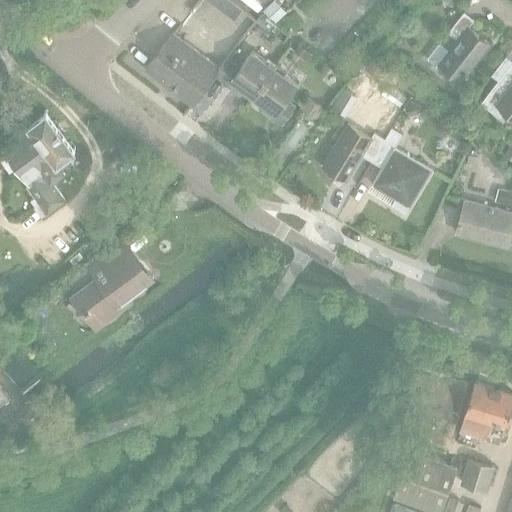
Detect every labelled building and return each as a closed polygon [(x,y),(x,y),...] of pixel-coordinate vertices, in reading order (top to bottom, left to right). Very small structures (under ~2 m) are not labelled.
[(222,0),(216,8),(232,20),(239,10),(224,0),(222,0)] [(438,62),(460,79),(489,42),(468,25),(473,18),(463,10),(447,31),(456,38),(448,48),(440,42),(438,42),(428,56),(427,59),(435,65),(438,62)] [(216,69),(170,35),(145,67),(191,102),(214,73),(213,73),(216,69)] [(252,95),(273,67),(251,50),(238,68),(224,57),(216,69),(213,73),(214,73),(235,89),(238,85),(252,95)] [(506,112),(511,116),(511,59),(505,55),(491,73),(497,79),(479,102),(501,118),(506,112)] [(273,67),(252,95),(265,105),(262,109),(279,122),(292,106),(283,99),(294,83),(273,67)] [(298,107),(314,119),(323,106),(307,94),(298,107)] [(29,200),(41,215),(63,198),(51,182),(70,167),(70,160),(65,153),(74,147),(45,109),(1,143),(30,180),(25,184),(34,196),(29,200)] [(385,137),(384,137),(373,131),(370,136),(347,122),(323,163),(347,177),(361,154),(371,160),(385,137)] [(385,137),(371,160),(381,166),(371,183),(395,197),(390,204),(405,212),(431,167),(395,145),(402,133),(391,126),(384,137),(385,137)] [(493,200),(511,204),(511,190),(497,187),(493,200)] [(455,231),(507,244),(511,224),(511,211),(464,199),(455,231)] [(95,277),(71,295),(85,307),(84,308),(87,311),(88,310),(102,321),(120,308),(116,303),(152,275),(151,274),(150,275),(125,255),(119,242),(123,238),(122,238),(86,265),(95,277)] [(238,287),(251,295),(258,282),(246,275),(238,287)] [(501,428),(503,429),(511,403),(511,393),(477,381),(461,428),(497,441),(501,428)] [(0,407),(9,399),(0,389),(0,407)] [(393,497),(436,511),(452,465),(408,450),(393,497)] [(459,481),(486,490),(495,463),(468,455),(459,481)] [(442,511),(452,511),(457,498),(448,495),(442,511)] [(388,511),(418,511),(392,502),(388,511)] [(464,511),(477,511),(480,506),(468,502),(464,511)]
